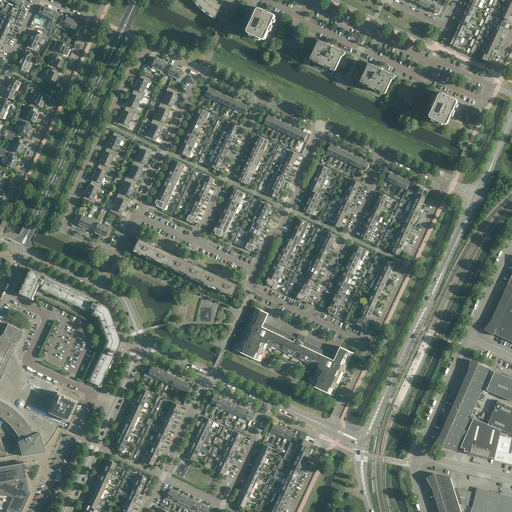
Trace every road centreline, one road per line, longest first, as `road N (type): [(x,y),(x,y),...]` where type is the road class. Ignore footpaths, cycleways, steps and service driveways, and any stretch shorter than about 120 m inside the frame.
road 1 (residential): [(116,254),(62,229),(73,193),(149,45),(201,69)]
road 2 (tertiary): [(20,248),(137,0)]
road 3 (residential): [(0,203),(21,178),(91,17),(53,0)]
road 4 (residential): [(369,343),(445,182)]
road 5 (residential): [(311,314),(382,153)]
road 6 (residential): [(201,69),(135,215)]
road 7 (residential): [(195,242),(260,96)]
road 8 (residential): [(255,270),(322,126)]
road 9 (residential): [(142,511),(212,374)]
road 10 (residential): [(426,77),(299,16)]
road 11 (residential): [(432,62),(305,4)]
road 12 (unclassified): [(90,392),(35,511)]
road 13 (unclassified): [(418,454),(468,338)]
road 14 (residential): [(220,511),(269,400)]
